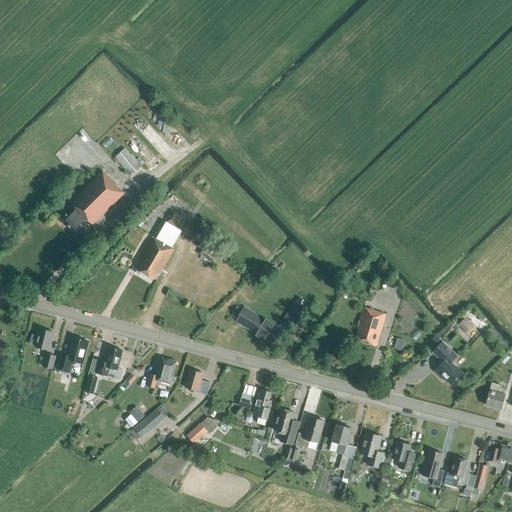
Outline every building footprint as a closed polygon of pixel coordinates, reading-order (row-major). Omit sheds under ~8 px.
[(115,157),(130,176),(141,167),(125,148),(115,157)] [(76,234),(89,221),(92,225),(111,207),(111,206),(122,194),(115,187),(117,185),(102,171),(70,203),(74,206),(61,219),(76,234)] [(54,213),(47,206),(43,210),(50,218),(54,213)] [(181,231),(187,219),(173,211),(167,223),(166,222),(156,239),(153,237),(142,256),(143,257),(136,269),(154,280),(158,272),(160,273),(174,249),(172,248),(182,231),(181,231)] [(192,234),(199,221),(195,219),(187,231),(192,234)] [(207,226),(202,222),(197,228),(202,232),(207,226)] [(206,237),(197,231),(194,235),(203,241),(201,243),(219,256),(216,260),(219,263),(227,253),(226,252),(227,251),(207,236),(206,237)] [(275,267),(271,272),(275,275),(279,270),(275,267)] [(376,347),(386,315),(378,312),(381,305),(370,302),(374,288),(370,286),(366,298),(367,298),(357,329),(359,330),(356,341),(376,347)] [(299,312),(305,302),(298,298),(292,308),(299,312)] [(241,318),(244,312),(232,305),(227,315),(223,313),(221,317),(220,316),(212,329),(224,336),(232,323),(228,321),(230,318),(238,322),(241,318)] [(268,318),(248,306),(244,312),(241,318),(261,330),(260,332),(269,337),(270,335),(277,339),(284,327),(277,323),(278,320),(269,315),(268,318)] [(466,317),(459,325),(468,333),(475,325),(466,317)] [(474,337),(479,330),(474,327),(469,334),(474,337)] [(48,350),(53,332),(40,329),(38,337),(32,335),(30,344),(36,346),(35,347),(48,350)] [(83,364),(88,342),(72,337),(67,356),(60,354),(56,369),(70,373),(73,361),(83,364)] [(402,350),(405,341),(397,338),(394,348),(402,350)] [(451,385),(462,374),(451,363),(456,358),(447,349),(448,348),(442,342),(432,352),(443,363),(434,371),(442,379),(443,378),(451,385)] [(117,368),(122,351),(109,347),(105,363),(99,361),(96,373),(120,379),(121,378),(123,372),(122,369),(117,368)] [(53,370),(56,357),(46,354),(42,368),(53,370)] [(171,385),(173,376),(177,362),(162,358),(157,377),(150,375),(147,386),(155,388),(157,381),(171,385)] [(207,395),(210,383),(201,380),(203,373),(190,370),(185,387),(197,391),(196,393),(207,395)] [(131,385),(136,378),(131,374),(126,380),(126,381),(128,382),(131,385)] [(93,395),(98,378),(89,376),(85,392),(93,395)] [(126,381),(122,386),(126,390),(131,385),(128,382),(126,381)] [(499,393),(501,385),(491,383),(489,391),(486,405),(485,405),(501,409),(505,395),(499,393)] [(266,419),(272,401),(269,400),(271,392),(260,389),(255,406),(257,406),(255,416),(266,419)] [(250,409),(254,397),(242,393),(239,406),(250,409)] [(52,414),(54,402),(46,401),(43,412),(52,414)] [(138,422),(145,417),(137,407),(130,412),(138,422)] [(150,432),(165,419),(157,409),(141,422),(142,422),(130,432),(136,440),(148,430),(150,432)] [(293,445),(296,432),(289,430),(294,413),(281,409),(275,431),(283,433),(280,442),(293,445)] [(132,428),(138,423),(131,415),(125,420),(128,424),(124,427),(127,430),(131,427),(132,428)] [(216,427),(207,417),(200,424),(186,436),(194,445),(208,432),(209,434),(216,427)] [(318,443),(324,421),(310,417),(305,435),(298,433),(295,446),(307,449),(310,440),(318,443)] [(339,469),(349,472),(352,459),(353,460),(355,452),(346,449),(351,429),(336,425),(329,451),(342,454),(339,469)] [(218,428),(212,434),(219,440),(224,434),(218,428)] [(264,436),(266,428),(263,428),(263,431),(258,430),(258,431),(251,429),(250,433),(257,434),(256,435),(264,436)] [(384,468),(386,457),(387,456),(384,455),(384,454),(377,452),(381,437),(366,433),(360,453),(369,456),(367,464),(380,468),(380,467),(384,468)] [(78,446),(88,454),(94,446),(83,439),(78,446)] [(410,471),(413,460),(407,458),(411,445),(397,441),(392,459),(400,461),(398,468),(410,471)] [(508,463),(511,449),(511,447),(501,445),(499,450),(492,448),(488,460),(496,462),(497,460),(508,463)] [(293,449),(287,447),(284,458),(290,459),(293,449)] [(298,451),(293,449),(290,459),(295,461),(298,451)] [(438,470),(443,454),(429,450),(426,464),(424,464),(421,475),(434,479),(432,486),(440,488),(444,472),(438,470)] [(386,457),(384,468),(391,470),(393,464),(391,464),(392,459),(386,457)] [(470,474),(464,473),(467,461),(455,457),(451,473),(446,472),(443,484),(456,487),(457,483),(467,485),(470,474)] [(481,490),(488,466),(480,464),(473,488),(481,490)] [(472,491),(464,488),(462,495),(470,497),(472,491)]
